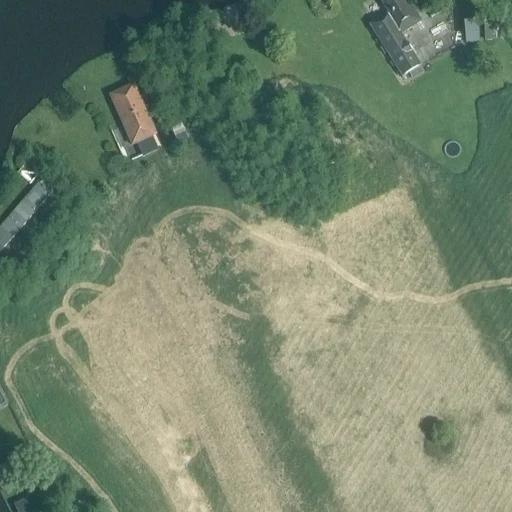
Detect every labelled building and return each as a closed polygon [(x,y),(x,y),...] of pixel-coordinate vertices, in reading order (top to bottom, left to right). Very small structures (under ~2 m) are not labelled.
[(376,0),(388,18),(372,28),(404,79),(422,68),(402,37),(420,25),(404,0),(376,0)] [(468,43),(480,43),(479,20),(467,21),(468,43)] [(144,157),(158,150),(152,138),(157,136),(134,85),(109,96),(132,147),(138,144),(144,157)] [(181,124),(172,128),(179,143),(188,139),(181,124)] [(0,255),(59,189),(41,175),(0,226),(0,255)] [(36,511),(32,503),(17,511),(36,511)]
